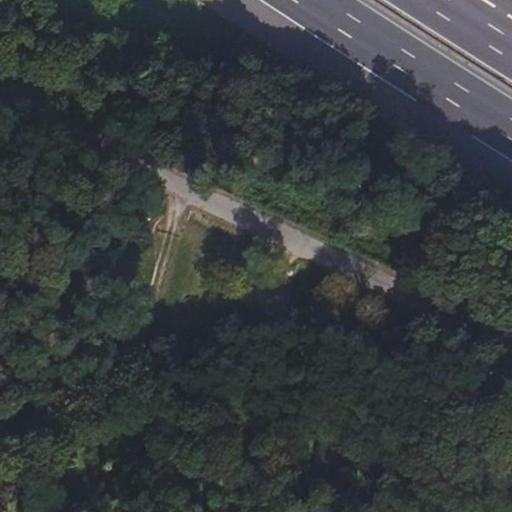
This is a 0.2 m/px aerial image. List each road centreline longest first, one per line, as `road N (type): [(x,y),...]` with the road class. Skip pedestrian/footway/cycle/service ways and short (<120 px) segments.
road 1 (unclassified): [(0,82),(241,223),(511,346)]
road 2 (motorway): [(318,0),(511,127)]
